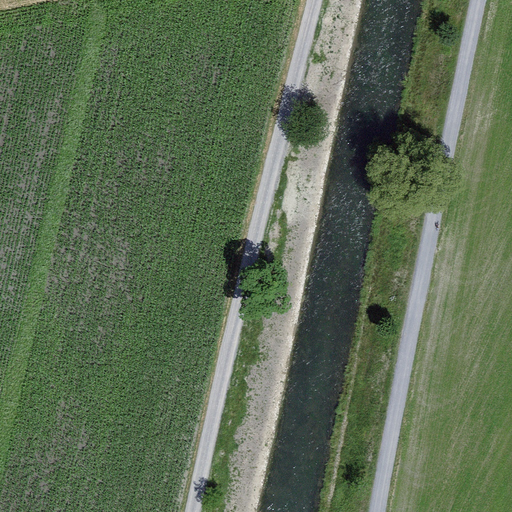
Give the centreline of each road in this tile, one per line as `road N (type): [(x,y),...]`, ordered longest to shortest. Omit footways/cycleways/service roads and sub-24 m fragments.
road 1 (track): [(320,0),(204,511)]
road 2 (track): [(381,511),(413,311),(481,0)]
